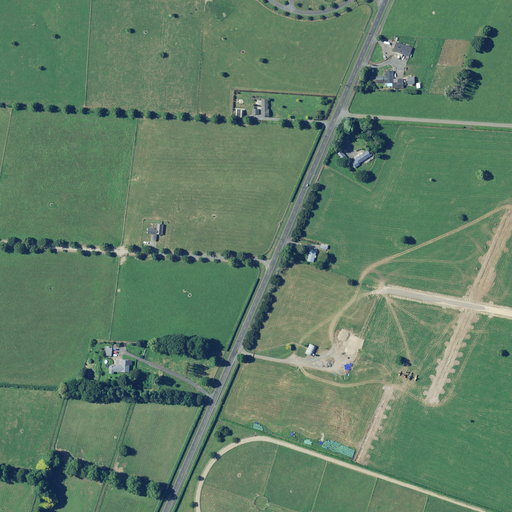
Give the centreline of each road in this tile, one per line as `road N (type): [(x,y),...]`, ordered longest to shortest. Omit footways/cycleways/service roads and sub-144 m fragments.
road 1 (tertiary): [(166,511),(386,0)]
road 2 (track): [(511,313),(382,289),(355,354),(336,357)]
